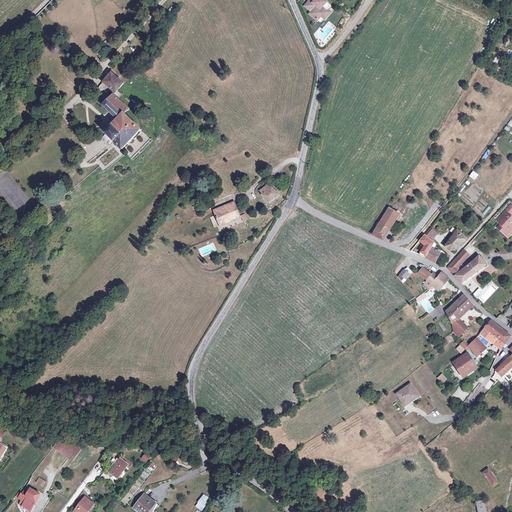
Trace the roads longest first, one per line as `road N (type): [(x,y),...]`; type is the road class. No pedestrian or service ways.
road 1 (residential): [(293,197),(186,379),(204,461),(252,480),(290,511)]
road 2 (residential): [(441,268),(293,197)]
road 3 (residential): [(320,63),(293,197)]
